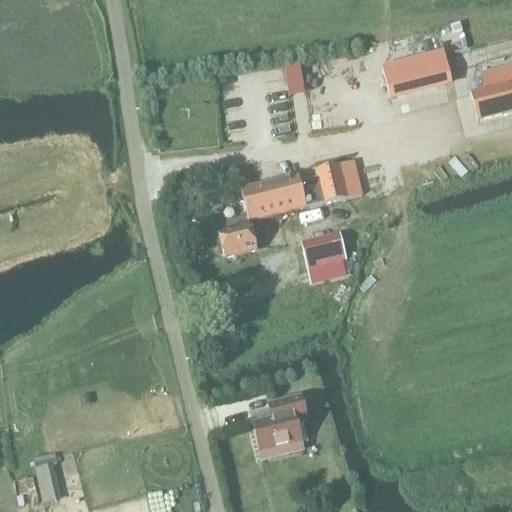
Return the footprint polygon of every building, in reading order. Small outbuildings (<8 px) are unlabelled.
[(452,89),(451,88),(451,87),(450,82),(442,53),(396,65),(403,94),(405,100),(405,101),(450,89),(452,89)] [(511,67),(480,75),(484,92),(511,84),(511,67)] [(511,84),(484,92),(470,95),(477,124),(511,115),(511,84)] [(339,167),(315,173),(323,207),(347,201),(346,195),(352,193),(354,201),(394,191),(386,156),(350,165),(353,176),(346,178),(344,170),(340,171),(339,167)] [(249,229),(217,237),(219,245),(217,248),(219,257),(222,259),(223,261),(256,253),(252,237),(259,236),(257,229),(256,223),(304,211),(304,212),(306,211),(297,177),(296,178),(240,192),(248,225),(249,229)] [(340,233),(302,242),(309,273),(347,265),(340,233)] [(252,426),(260,457),(301,447),(295,425),(306,422),(300,400),(274,406),(277,420),(252,426)] [(35,472),(43,507),(55,504),(47,469),(35,472)]
